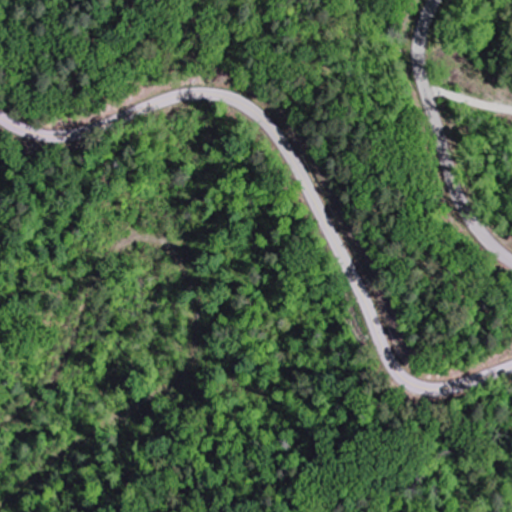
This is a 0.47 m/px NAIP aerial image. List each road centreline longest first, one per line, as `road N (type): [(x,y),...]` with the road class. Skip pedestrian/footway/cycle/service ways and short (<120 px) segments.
road 1 (tertiary): [(511,367),(438,388),(399,372),(295,161),(246,107),(213,97),(173,100),(68,136),(24,130),(0,117)]
road 2 (secondary): [(511,259),(464,209),(450,173),(422,72),(421,38),(434,0)]
